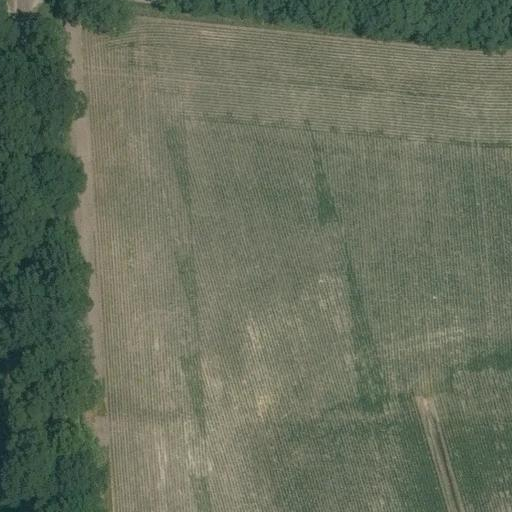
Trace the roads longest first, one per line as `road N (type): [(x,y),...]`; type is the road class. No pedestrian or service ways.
road 1 (unclassified): [(59,511),(21,0)]
road 2 (unclassified): [(170,0),(511,31)]
